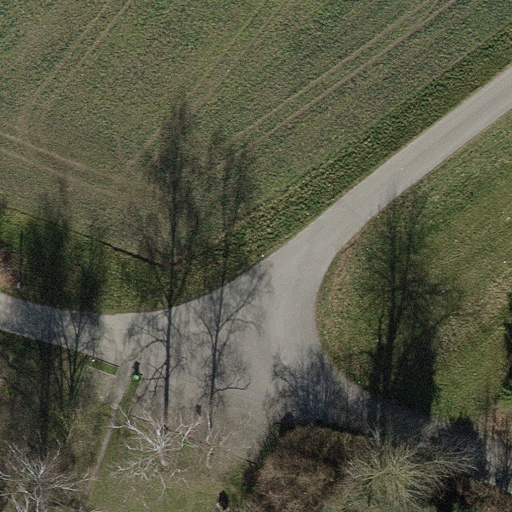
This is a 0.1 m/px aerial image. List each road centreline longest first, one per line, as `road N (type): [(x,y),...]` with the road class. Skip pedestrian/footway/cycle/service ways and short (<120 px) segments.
road 1 (unclassified): [(248,370),(300,259),(511,88)]
road 2 (residential): [(511,468),(248,370)]
road 3 (unclassified): [(0,310),(248,370)]
